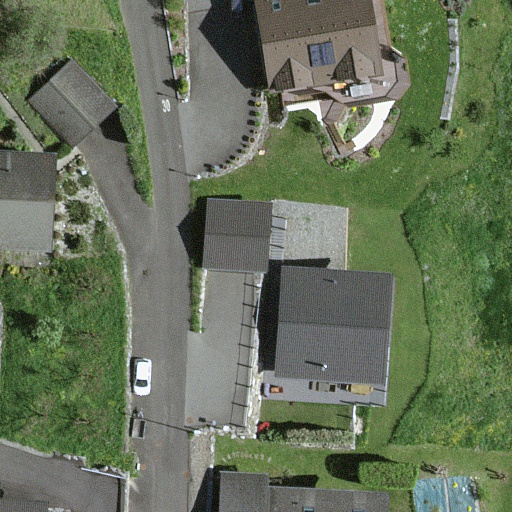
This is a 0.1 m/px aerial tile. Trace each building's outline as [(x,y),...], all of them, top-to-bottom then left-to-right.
[(262,0),(273,89),(372,78),(362,0),(262,0)] [(110,107),(72,68),(37,100),(75,139),(110,107)] [(0,248),(44,251),(48,167),(0,164),(0,248)] [(267,210),(214,204),(208,261),(261,267),(267,210)] [(386,285),(291,276),(281,375),(377,385),(386,285)] [(381,511),(382,505),(265,496),(266,482),(229,479),(226,511),(381,511)]
